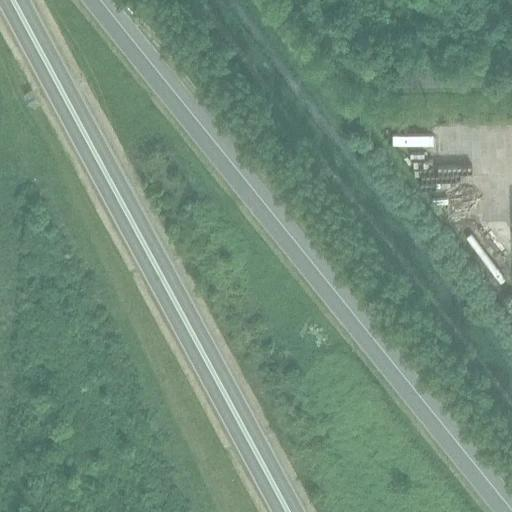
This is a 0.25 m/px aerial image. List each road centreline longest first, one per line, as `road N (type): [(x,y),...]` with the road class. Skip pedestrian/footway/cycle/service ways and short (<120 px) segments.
road 1 (trunk): [(504,511),(91,0)]
road 2 (trunk): [(287,511),(12,0)]
